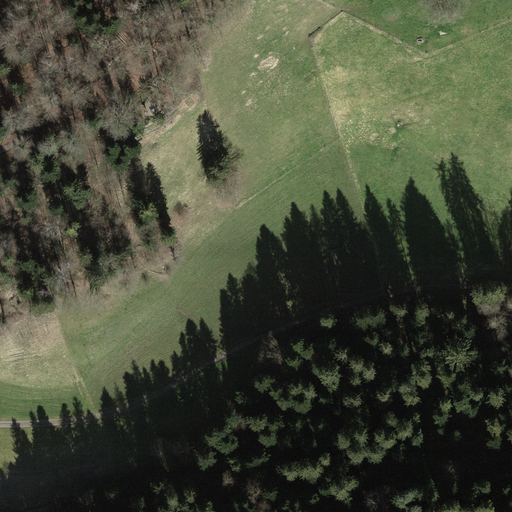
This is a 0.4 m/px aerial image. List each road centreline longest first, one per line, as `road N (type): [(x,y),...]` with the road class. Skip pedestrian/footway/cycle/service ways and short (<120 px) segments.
road 1 (track): [(0,425),(145,401),(270,336),(420,290),(511,294)]
road 2 (track): [(183,0),(146,61),(48,128)]
